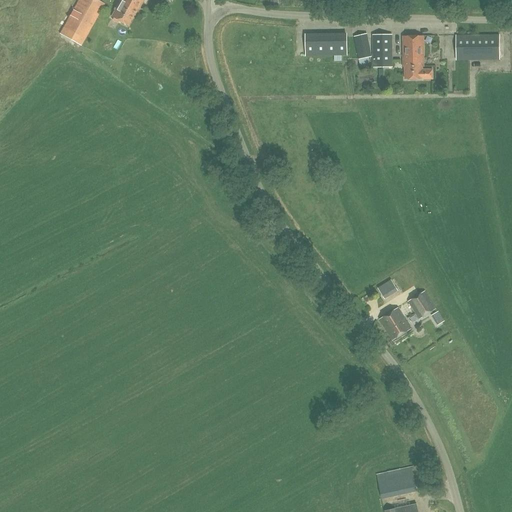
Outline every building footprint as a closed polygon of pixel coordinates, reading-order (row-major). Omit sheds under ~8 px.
[(25,0),(37,9),(44,0),(25,0)] [(95,0),(79,0),(60,34),(81,46),(104,5),(95,0)] [(127,26),(133,15),(135,16),(143,0),(120,0),(114,11),(115,11),(112,17),(127,26)] [(54,2),(38,17),(44,22),(49,17),(53,21),(63,12),(54,2)] [(347,33),(305,33),(306,56),(347,56),(347,33)] [(354,36),(359,59),(372,57),(367,34),(354,36)] [(53,35),(23,74),(37,85),(67,45),(53,35)] [(373,35),(373,68),(392,67),(392,35),(373,35)] [(456,36),(457,61),(499,60),(499,35),(456,36)] [(433,79),(433,70),(425,70),(425,72),(423,72),(423,67),(424,67),(423,36),(404,37),(404,67),(405,67),(405,80),(433,79)] [(0,79),(11,66),(0,57),(0,79)] [(0,119),(15,104),(6,96),(3,100),(0,96),(0,119)] [(390,280),(378,288),(382,295),(395,287),(390,280)] [(409,289),(401,294),(405,299),(412,295),(409,289)] [(436,310),(425,292),(408,302),(419,320),(436,310)] [(392,340),(411,328),(398,309),(380,320),(392,340)] [(377,474),(382,499),(418,491),(412,469),(414,468),(414,466),(377,474)]
